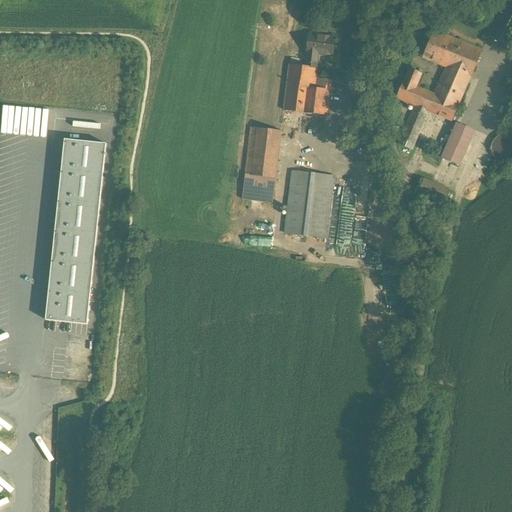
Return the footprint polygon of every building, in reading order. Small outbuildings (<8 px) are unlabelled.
[(511,0),(507,0),(488,36),(510,47),(511,43),(511,0)] [(460,42),(434,31),(422,58),(446,67),(449,69),(460,42)] [(335,38),(309,35),(307,53),(308,53),(306,67),(316,68),(318,54),(333,56),(335,38)] [(460,42),(449,69),(446,67),(435,95),(416,87),(422,74),(409,68),(397,98),(415,106),(399,144),(412,150),(428,111),(452,121),(459,105),(470,77),(471,78),(482,51),(460,42)] [(302,60),(290,58),(290,65),(289,65),(284,110),(327,115),(330,90),(315,88),(318,68),(316,68),(306,67),(302,66),(302,60)] [(281,131),(251,127),(246,175),(250,175),(248,189),(274,192),(281,131)] [(470,139),(454,132),(443,158),(459,165),(470,139)] [(511,132),(508,132),(501,133),(496,137),(493,142),(492,149),(493,155),(497,160),(502,164),(508,165),(511,163),(511,132)] [(103,145),(63,141),(44,321),(85,326),(103,145)] [(334,176),(292,171),(285,233),(327,239),(334,176)] [(448,191),(424,180),(417,196),(441,207),(448,191)]
